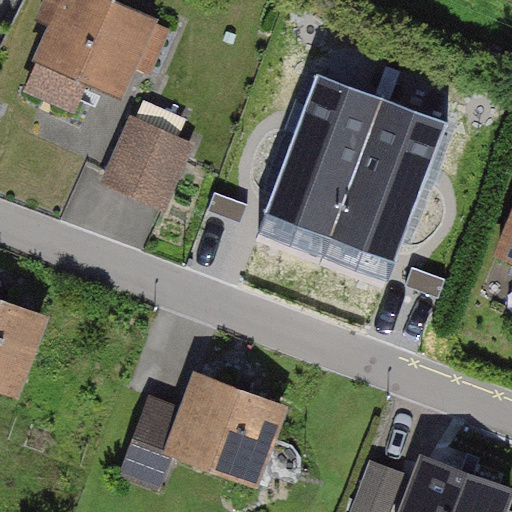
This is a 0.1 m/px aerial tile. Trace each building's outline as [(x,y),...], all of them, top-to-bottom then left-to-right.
[(166,35),(92,0),(62,0),(28,71),(127,118),(166,35)] [(394,124),(322,93),(268,216),(339,248),(394,124)] [(171,219),(202,150),(141,124),(111,192),(171,219)] [(466,156),(394,124),(339,248),(411,279),(466,156)] [(511,224),(497,258),(511,264),(511,224)] [(62,329),(0,306),(0,401),(32,413),(62,329)] [(304,425),(196,380),(166,451),(274,495),(304,425)] [(146,491),(177,411),(155,403),(124,483),(146,491)] [(511,511),(511,497),(420,462),(400,511),(511,511)] [(392,511),(407,477),(378,466),(359,511),(392,511)]
